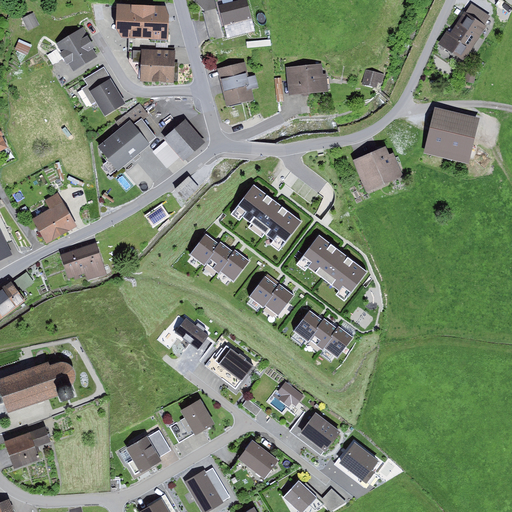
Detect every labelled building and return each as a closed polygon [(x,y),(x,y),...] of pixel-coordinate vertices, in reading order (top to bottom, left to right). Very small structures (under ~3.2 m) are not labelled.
[(247,0),(215,9),(215,10),(222,38),(223,42),(256,33),(247,0)] [(472,5),(466,14),(485,26),(491,18),(472,5)] [(166,9),(116,7),(116,33),(122,41),(169,43),(170,19),(166,9)] [(222,38),(215,10),(203,13),(210,41),(222,38)] [(466,14),(465,13),(451,35),(447,32),(437,46),(463,63),(487,28),(485,26),(466,14)] [(34,14),(22,19),(28,31),(39,26),(34,14)] [(84,30),(58,45),(63,55),(60,57),(67,68),(69,66),(74,74),(98,60),(94,52),(96,50),(84,30)] [(20,41),(15,51),(28,57),(32,47),(20,41)] [(271,41),(247,43),(247,49),(271,47),(271,41)] [(176,53),(142,52),(142,53),(133,53),(132,65),(141,66),(141,85),(174,86),(176,53)] [(245,64),(217,71),(226,109),(255,102),(253,91),(259,88),(256,77),(249,79),(245,64)] [(323,66),(287,70),(289,98),(328,94),(327,75),(324,76),(323,66)] [(104,70),(85,81),(88,87),(82,91),(92,107),(96,105),(105,120),(127,107),(104,70)] [(384,76),(366,71),(362,85),(376,89),(378,83),(381,84),(384,76)] [(466,74),(465,83),(474,85),(476,76),(466,74)] [(282,79),(274,79),(277,103),(284,102),(282,79)] [(117,124),(121,129),(130,122),(134,127),(142,121),(143,122),(149,117),(140,106),(117,124)] [(480,120),(434,109),(424,153),(470,164),(480,120)] [(142,121),(134,127),(149,146),(157,140),(143,122),(142,121)] [(121,129),(97,150),(108,164),(104,168),(111,176),(116,172),(118,173),(150,147),(149,146),(134,127),(130,122),(121,129)] [(186,122),(164,141),(165,142),(180,159),(184,163),(206,144),(186,122)] [(180,159),(165,142),(153,154),(168,170),(180,159)] [(387,147),(354,161),(366,191),(404,175),(395,155),(391,157),(387,147)] [(189,178),(175,193),(185,203),(199,188),(189,178)] [(302,221),(253,185),(228,219),(238,226),(243,219),(273,242),(269,247),(278,253),(302,221)] [(50,211),(32,221),(47,247),(78,229),(58,195),(45,202),(50,211)] [(161,209),(148,218),(154,227),(167,217),(161,209)] [(0,232),(6,246),(13,243),(0,216),(0,232)] [(0,263),(12,258),(6,246),(0,232),(0,263)] [(219,243),(206,233),(189,256),(202,266),(204,264),(219,243)] [(368,270),(320,234),(295,268),(305,275),(310,269),(340,291),(336,296),(344,302),(368,270)] [(220,241),(219,243),(204,264),(218,274),(220,271),(234,251),(220,241)] [(96,246),(61,257),(69,281),(73,280),(75,282),(79,281),(78,277),(85,275),(87,280),(105,275),(96,246)] [(236,250),(234,251),(220,271),(234,282),(250,260),(236,250)] [(34,284),(26,274),(14,283),(18,289),(19,288),(22,293),(34,284)] [(279,286),(266,277),(249,300),(262,310),(263,308),(279,286)] [(10,284),(0,292),(0,323),(25,304),(10,284)] [(280,285),(279,286),(263,308),(277,318),(279,315),(294,295),(280,285)] [(324,320),(311,310),(293,334),(307,343),(308,341),(324,320)] [(325,318),(324,320),(308,341),(322,351),(324,349),(339,329),(325,318)] [(186,320),(175,335),(198,352),(209,337),(203,333),(206,330),(198,324),(195,327),(186,320)] [(340,327),(339,329),(324,349),(339,360),(355,338),(340,327)] [(239,358),(226,348),(224,351),(215,363),(219,366),(218,368),(240,384),(242,385),(254,369),(245,363),(246,361),(240,357),(239,358)] [(215,363),(224,351),(222,349),(219,352),(217,351),(205,367),(236,390),(240,384),(218,368),(219,366),(215,363)] [(49,367),(0,384),(0,391),(8,415),(57,398),(61,409),(75,404),(70,390),(73,388),(76,383),(77,379),(73,372),(71,368),(67,367),(63,366),(50,370),(49,367)] [(304,397),(286,383),(277,393),(282,397),(278,401),(294,413),(299,407),(297,405),(304,397)] [(248,399),(242,406),(256,417),(261,410),(248,399)] [(200,403),(181,413),(185,420),(181,422),(188,435),(192,433),(196,439),(215,428),(200,403)] [(300,437),(314,419),(305,412),(289,434),(321,457),(323,454),(300,437)] [(341,435),(316,416),(314,419),(300,437),(323,454),(325,456),(341,435)] [(45,431),(5,445),(15,472),(39,463),(37,456),(41,454),(38,448),(50,444),(45,431)] [(172,452),(160,431),(148,438),(159,459),(172,452)] [(159,459),(148,438),(125,450),(132,462),(127,465),(135,477),(140,474),(141,476),(162,464),(159,459)] [(253,443),(239,462),(265,481),(279,463),(253,443)] [(355,445),(338,467),(366,488),(375,476),(372,473),(379,464),(355,445)] [(213,469),(206,473),(223,503),(230,499),(213,469)] [(205,471),(185,483),(201,511),(211,511),(224,504),(223,503),(206,473),(205,471)] [(298,484),(284,500),(297,511),(305,511),(316,500),(303,488),(298,484)] [(307,484),(303,488),(316,500),(320,503),(323,499),(307,484)] [(332,511),(346,504),(331,490),(323,499),(320,503),(329,511),(332,511)] [(147,507),(149,510),(162,502),(167,511),(174,511),(165,496),(147,507)] [(12,511),(9,502),(0,505),(0,511),(12,511)] [(149,510),(144,511),(167,511),(162,502),(149,510)]
